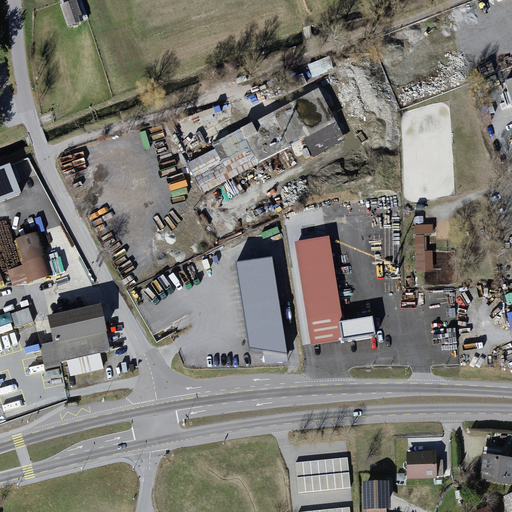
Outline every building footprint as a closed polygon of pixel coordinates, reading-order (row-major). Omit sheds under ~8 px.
[(82,0),(60,0),(58,1),(67,25),(89,16),(82,0)] [(345,139),(319,86),(173,158),(194,199),(307,144),(312,155),(345,139)] [(0,199),(24,190),(12,161),(0,165),(0,199)] [(41,215),(9,225),(27,283),(59,273),(41,215)] [(432,224),(414,225),(416,272),(433,272),(432,251),(425,251),(424,234),(433,233),(432,224)] [(331,236),(296,241),(312,344),(375,335),(373,316),(343,320),(331,236)] [(272,256),(235,262),(249,347),(287,354),(272,256)] [(27,300),(0,308),(0,332),(34,321),(27,300)] [(101,304),(34,321),(45,366),(112,349),(101,304)] [(28,364),(43,360),(40,346),(24,350),(28,364)] [(439,451),(405,451),(405,479),(440,479),(439,451)] [(511,455),(483,452),(479,480),(511,484),(511,455)] [(347,457),(295,462),(297,493),(351,488),(347,457)] [(392,481),(362,481),(362,510),(393,509),(392,481)] [(511,511),(511,491),(501,496),(507,511),(511,511)]
